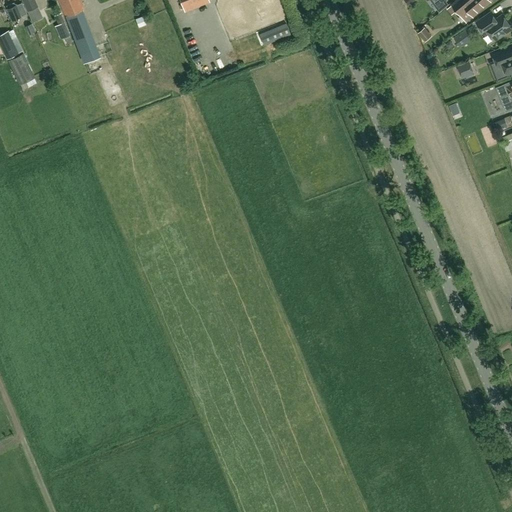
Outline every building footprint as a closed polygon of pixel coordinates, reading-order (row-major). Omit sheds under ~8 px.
[(23,0),(33,22),(43,17),(38,6),(35,0),(23,0)] [(73,13),(85,8),(81,0),(59,0),(66,16),(74,36),(75,35),(85,62),(97,57),(86,30),(81,19),(77,21),(73,13)] [(209,1),(208,0),(181,0),(185,10),(209,1)] [(430,0),(439,11),(449,4),(445,0),(430,0)] [(467,21),(473,15),(490,1),(489,0),(457,0),(452,4),(461,15),(467,21)] [(6,9),(12,21),(21,17),(16,5),(6,9)] [(491,12),(477,22),(486,35),(489,32),(495,40),(511,28),(503,15),(496,20),(491,12)] [(68,30),(65,22),(61,13),(55,16),(59,24),(55,26),(60,39),(65,38),(68,44),(73,42),(68,30)] [(25,26),(29,35),(36,32),(32,23),(25,26)] [(425,27),(419,32),(418,33),(425,42),(432,36),(425,27)] [(461,47),(471,40),(466,32),(456,39),(461,47)] [(13,42),(2,47),(7,58),(18,53),(13,42)] [(511,46),(493,54),(499,68),(503,66),(507,75),(511,72),(511,46)] [(29,87),(26,81),(35,77),(24,54),(9,61),(20,84),(23,90),(29,87)] [(457,66),(462,79),(474,74),(469,61),(457,66)] [(507,110),(511,108),(511,81),(503,85),(498,87),(503,100),(507,110)]
